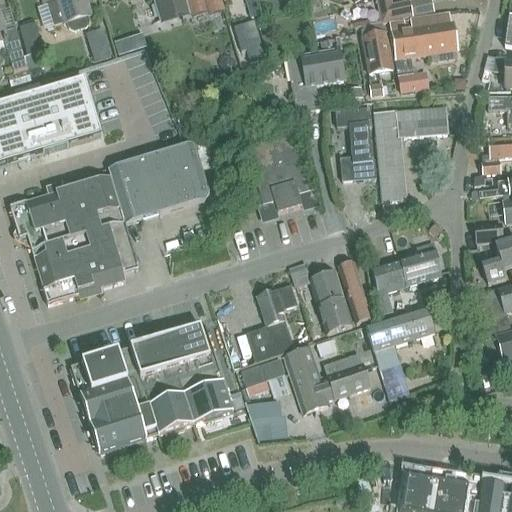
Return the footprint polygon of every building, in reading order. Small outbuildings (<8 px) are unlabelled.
[(90,19),(84,0),(41,0),(45,10),(48,9),(54,29),(64,26),(64,28),(66,27),(67,31),(70,33),(74,35),(86,31),(88,28),(89,23),(88,20),(90,19)] [(153,0),(161,24),(188,16),(182,0),(153,0)] [(187,0),(193,15),(223,6),(221,0),(187,0)] [(276,0),(269,0),(261,3),(265,15),(280,11),(276,0)] [(375,0),(380,20),(382,27),(413,20),(409,4),(390,8),(388,0),(375,0)] [(260,8),(248,11),(251,21),(262,18),(260,8)] [(410,23),(411,33),(390,36),(395,64),(457,55),(453,27),(432,30),(430,19),(410,23)] [(0,45),(3,45),(12,72),(10,73),(12,78),(27,73),(22,55),(15,32),(4,35),(0,22),(0,45)] [(233,30),(240,55),(245,54),(250,69),(265,65),(253,24),(233,30)] [(27,58),(42,54),(34,26),(19,31),(27,58)] [(368,78),(392,73),(384,30),(360,34),(368,78)] [(105,40),(88,45),(93,62),(110,56),(105,40)] [(321,55),(335,52),(334,43),(320,46),(321,55)] [(119,47),(118,52),(123,55),(127,53),(128,47),(123,45),(119,47)] [(337,54),(300,61),(286,63),(295,118),(319,114),(316,90),(342,86),(337,54)] [(223,62),(221,65),(221,69),(223,72),(226,74),(230,74),(233,72),(235,69),(235,65),(233,62),(230,60),(226,60),(223,62)] [(511,65),(505,66),(505,62),(495,62),(493,77),(504,77),(504,92),(511,91),(511,65)] [(426,76),(398,80),(401,96),(428,92),(426,76)] [(459,83),(455,87),(455,93),(465,93),(465,83),(459,83)] [(381,88),(369,90),(370,100),(382,99),(381,88)] [(360,91),(345,94),(347,106),(362,103),(360,91)] [(44,121),(37,98),(13,105),(7,101),(4,108),(0,108),(0,170),(20,164),(27,167),(30,161),(53,154),(46,131),(50,125),(44,121)] [(487,115),(507,116),(507,133),(511,132),(511,102),(488,101),(487,115)] [(375,119),(377,144),(382,206),(390,205),(406,204),(400,142),(447,138),(444,113),(375,119)] [(361,129),(360,115),(347,117),(335,120),(336,132),(349,131),(352,161),(340,162),(342,186),(376,183),(374,166),(372,166),(368,128),(361,129)] [(301,210),(298,199),(310,195),(291,138),(245,151),(263,210),(274,206),(278,217),(301,210)] [(498,166),(498,162),(511,160),(511,139),(510,139),(510,141),(488,142),(489,159),(481,160),(481,168),(482,180),(501,178),(499,166),(498,166)] [(138,274),(124,229),(204,204),(208,197),(194,147),(108,173),(110,181),(71,192),(69,185),(45,192),(47,200),(9,211),(19,243),(32,239),(37,257),(32,259),(47,310),(87,298),(86,294),(100,290),(101,293),(126,286),(123,278),(138,274)] [(479,203),(511,199),(511,184),(497,187),(498,195),(478,197),(478,199),(479,203)] [(478,195),(472,195),(471,197),(471,204),(479,203),(478,199),(478,197),(478,195)] [(390,205),(382,206),(382,217),(390,215),(390,205)] [(505,229),(511,228),(511,205),(502,206),(505,229)] [(435,241),(441,235),(435,229),(429,235),(435,241)] [(476,248),(502,246),(500,229),(474,231),(476,248)] [(511,242),(502,246),(494,248),(500,265),(482,271),(488,289),(506,283),(502,273),(511,269),(511,242)] [(379,298),(440,281),(432,247),(416,252),(418,259),(371,272),(379,298)] [(370,323),(353,266),(338,271),(355,328),(370,323)] [(306,268),(289,273),(295,292),(310,288),(309,284),(311,283),(306,268)] [(329,337),(353,329),(334,275),(311,283),(329,337)] [(486,340),(509,333),(505,318),(511,315),(511,289),(479,300),(479,319),(486,340)] [(254,362),(292,350),(281,315),(296,310),(290,290),(256,301),(266,333),(247,339),(254,362)] [(390,306),(376,310),(379,320),(392,316),(390,306)] [(365,330),(365,331),(378,371),(398,365),(394,350),(434,337),(426,311),(365,330)] [(203,427),(220,421),(222,421),(221,419),(232,415),(213,356),(209,358),(200,329),(70,371),(98,458),(164,437),(165,439),(184,433),(183,431),(202,425),(203,427)] [(503,368),(511,365),(511,336),(495,341),(503,368)] [(332,344),(316,349),(320,361),(336,355),(332,344)] [(328,409),(327,406),(369,392),(361,368),(349,372),(346,364),(347,364),(347,362),(316,373),(309,353),(283,362),(302,418),(328,409)] [(279,364),(241,377),(246,392),(268,385),(284,379),(279,364)] [(268,385),(246,392),(248,400),(270,393),(268,385)] [(281,407),(247,409),(251,423),(282,421),(281,407)] [(403,479),(398,511),(511,511),(511,494),(446,485),(422,482),(403,479)]
